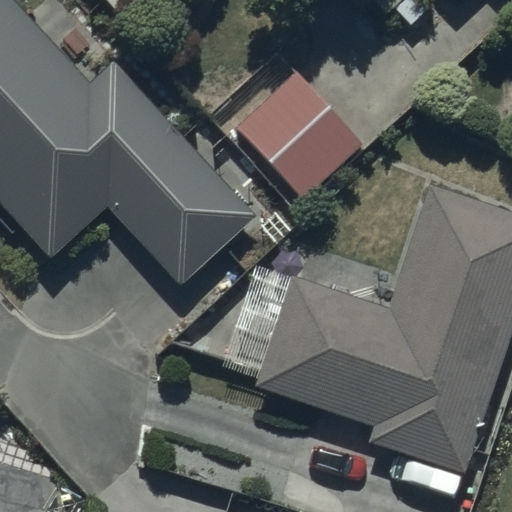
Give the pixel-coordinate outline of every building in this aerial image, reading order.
[(98,88),(16,0),(0,0),(0,211),(58,274),(118,218),(189,295),(270,221),(130,70),(98,88)] [(153,0),(105,0),(127,24),(153,0)] [(416,0),(372,0),(365,7),(385,27),(393,19),(409,35),(428,17),(414,2),(416,0)] [(367,147),(301,76),(241,132),(307,203),(367,147)] [(394,316),(300,285),(265,388),(380,427),(374,444),(470,476),(511,350),(511,212),(438,188),(394,316)] [(220,368),(243,290),(167,352),(220,368)]
